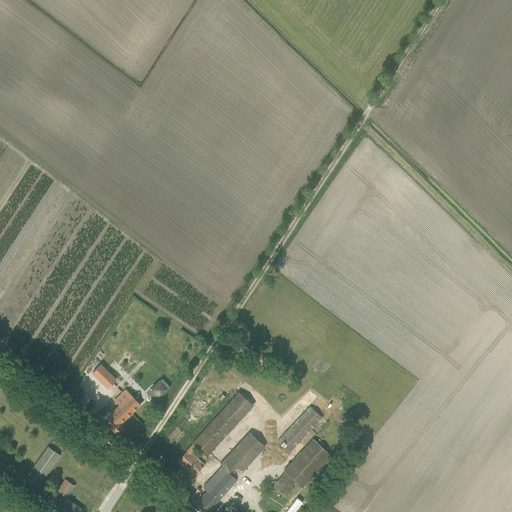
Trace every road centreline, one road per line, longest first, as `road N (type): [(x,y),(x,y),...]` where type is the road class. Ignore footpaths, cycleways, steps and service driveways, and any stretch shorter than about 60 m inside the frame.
road 1 (track): [(441,0),(133,468)]
road 2 (unclassified): [(133,468),(0,366)]
